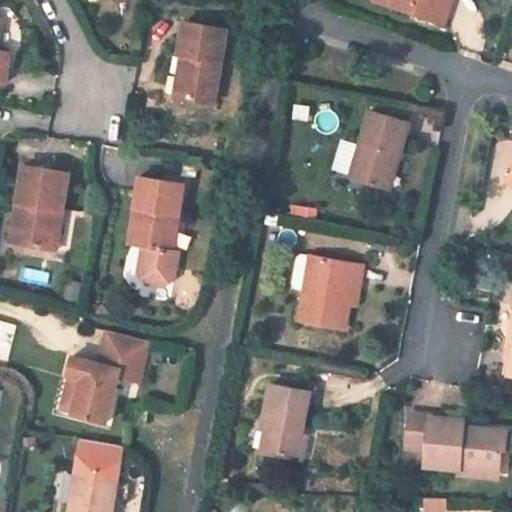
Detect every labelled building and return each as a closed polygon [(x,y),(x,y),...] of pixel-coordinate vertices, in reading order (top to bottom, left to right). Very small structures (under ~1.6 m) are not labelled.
[(394,0),(393,4),(392,6),(444,23),(449,7),(443,5),(444,0),(394,0)] [(0,82),(6,84),(11,51),(0,49),(0,34),(3,18),(0,17),(0,82)] [(213,103),(226,29),(185,21),(179,55),(180,55),(187,56),(179,97),(213,103)] [(179,97),(187,56),(180,55),(173,96),(179,97)] [(350,178),(383,188),(394,152),(400,153),(410,122),(371,110),(350,178)] [(340,141),(333,174),(348,177),(355,144),(340,141)] [(394,152),(383,188),(389,190),(400,153),(394,152)] [(62,211),(69,173),(23,166),(10,242),(49,249),(55,210),(62,211)] [(179,215),(184,184),(140,177),(129,244),(143,246),(139,273),(146,283),(164,286),(174,279),(179,252),(173,251),(165,250),(171,214),(179,215)] [(56,250),(62,211),(55,210),(49,249),(56,250)] [(173,251),(179,215),(171,214),(165,250),(173,251)] [(127,278),(137,278),(138,247),(128,247),(127,278)] [(299,321),(345,329),(349,304),(354,280),(360,281),(363,265),(311,255),(311,256),(302,255),(297,258),(292,284),(295,289),(305,290),(299,321)] [(356,306),(360,281),(354,280),(349,304),(356,306)] [(72,410),(71,413),(105,422),(118,376),(139,381),(150,340),(106,329),(100,355),(106,357),(105,364),(98,362),(71,355),(66,373),(69,374),(81,377),(72,410)] [(100,355),(98,362),(105,364),(106,357),(100,355)] [(60,407),(72,410),(81,377),(69,374),(60,407)] [(310,391),(270,384),(262,428),(265,429),(261,451),(302,459),(307,435),(296,433),(297,426),(303,427),(310,391)] [(136,425),(145,426),(148,411),(138,410),(136,425)] [(506,451),(507,430),(464,427),(465,420),(409,415),(406,443),(426,444),(426,450),(424,466),(460,469),(461,466),(500,470),(501,450),(506,451)] [(499,478),(500,470),(461,466),(460,469),(460,474),(499,478)] [(65,502),(71,503),(75,474),(69,473),(65,502)] [(69,511),(112,511),(117,481),(75,474),(71,503),(69,511)] [(445,511),(445,498),(426,498),(426,511),(445,511)]
